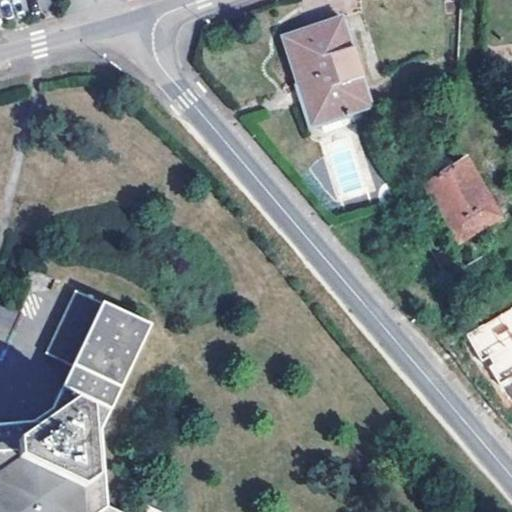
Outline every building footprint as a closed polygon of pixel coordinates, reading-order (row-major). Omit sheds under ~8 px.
[(372,109),(343,19),(284,39),(300,89),(307,87),(321,126),(372,109)] [(314,129),(321,126),(307,87),(300,89),(314,129)] [(502,217),(468,159),(428,184),(462,241),(502,217)] [(114,409),(151,324),(104,303),(75,290),(48,353),(75,365),(65,386),(56,408),(34,419),(0,421),(0,511),(125,511),(108,504),(104,432),(114,409)] [(511,310),(470,335),(486,362),(489,360),(493,357),(498,364),(493,367),(504,385),(511,379),(511,310)] [(0,362),(17,327),(0,318),(0,362)] [(493,357),(489,360),(493,367),(498,364),(493,357)]
